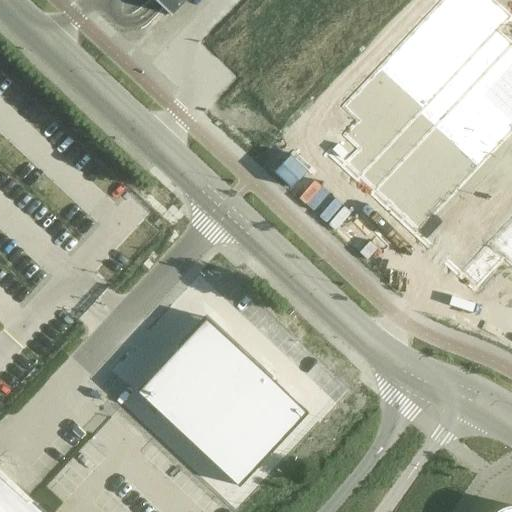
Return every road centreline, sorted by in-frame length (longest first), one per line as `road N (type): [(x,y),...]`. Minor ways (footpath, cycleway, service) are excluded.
road 1 (residential): [(395,361),(7,0)]
road 2 (residential): [(414,370),(406,408),(323,511)]
road 3 (residential): [(384,511),(464,391)]
